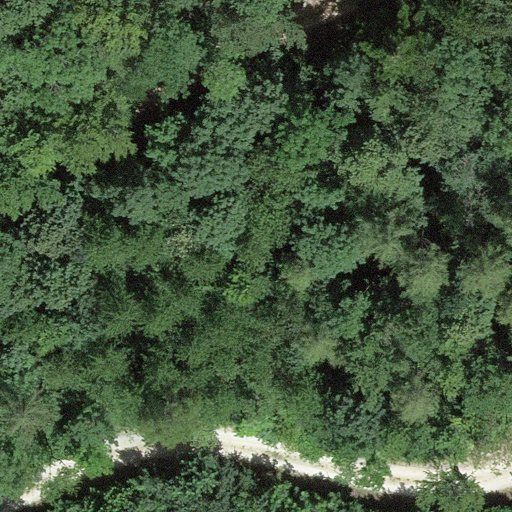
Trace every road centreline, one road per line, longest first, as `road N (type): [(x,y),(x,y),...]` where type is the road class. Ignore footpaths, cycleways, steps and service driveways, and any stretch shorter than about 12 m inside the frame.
road 1 (track): [(511,474),(406,487),(235,451),(183,448),(95,466),(0,510)]
road 2 (track): [(0,160),(197,61),(347,0)]
